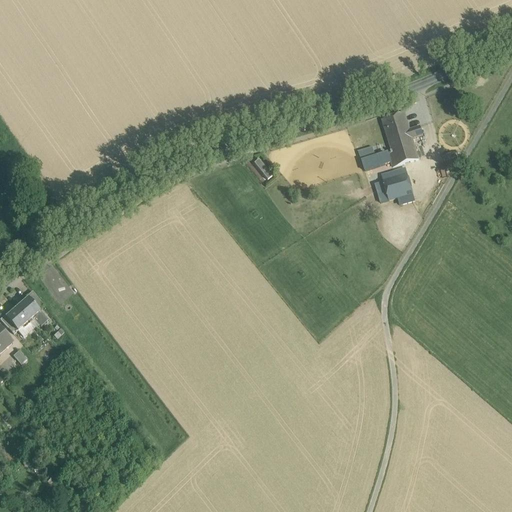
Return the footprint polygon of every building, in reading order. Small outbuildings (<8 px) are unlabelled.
[(405,114),(382,121),(388,141),(411,134),(410,131),(410,130),(405,114)] [(410,130),(410,131),(411,134),(412,140),(423,136),(420,127),(410,130)] [(411,134),(388,141),(392,153),(394,160),(396,167),(419,160),(412,140),(411,134)] [(372,149),(358,153),(361,162),(375,158),(372,149)] [(392,153),(387,155),(387,154),(382,155),(384,163),(391,161),(394,160),(392,153)] [(272,177),(259,161),(254,165),(267,181),(272,177)] [(406,170),(394,173),(396,179),(407,176),(406,170)] [(396,179),(383,183),(389,202),(413,195),(407,176),(396,179)] [(44,307),(33,293),(26,298),(28,300),(39,311),(44,307)] [(39,311),(28,300),(17,309),(29,323),(33,319),(41,328),(48,322),(40,313),(39,311)] [(29,323),(17,309),(6,319),(12,326),(18,332),(29,323)] [(6,319),(5,317),(0,321),(8,330),(12,326),(6,319)] [(0,330),(0,355),(12,345),(0,330)] [(27,361),(19,353),(14,358),(21,366),(27,361)]
